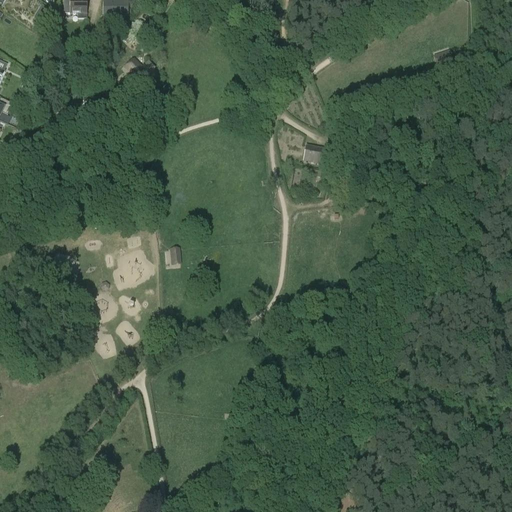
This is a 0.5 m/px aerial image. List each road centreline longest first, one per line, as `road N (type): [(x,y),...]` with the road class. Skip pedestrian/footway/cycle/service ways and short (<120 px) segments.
road 1 (track): [(269,108),(285,226),(277,292),(255,319),(154,359),(141,379)]
road 2 (track): [(269,108),(330,59),(449,0)]
road 3 (track): [(141,379),(120,390),(23,511)]
road 4 (track): [(181,0),(269,108)]
road 5 (track): [(141,379),(162,511)]
